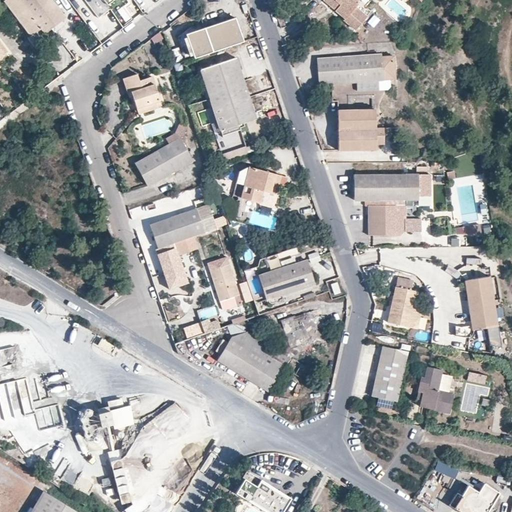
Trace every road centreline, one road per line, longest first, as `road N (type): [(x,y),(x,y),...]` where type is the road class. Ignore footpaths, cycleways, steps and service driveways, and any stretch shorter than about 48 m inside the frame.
road 1 (residential): [(257,0),(360,314),(337,413),(317,452)]
road 2 (residential): [(167,361),(85,117),(84,82),(111,48)]
road 3 (residential): [(0,261),(167,361)]
